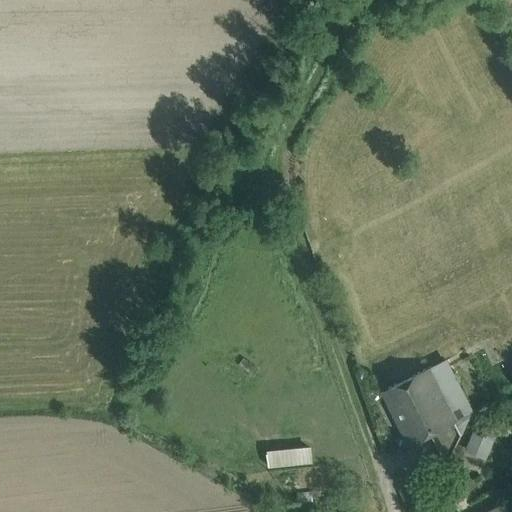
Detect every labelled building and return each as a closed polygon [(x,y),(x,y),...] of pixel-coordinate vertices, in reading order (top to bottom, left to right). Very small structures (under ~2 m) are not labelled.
[(428,368),(384,391),(409,442),(430,431),(454,419),(428,368)] [(454,419),(430,431),(446,463),(447,463),(461,433),(454,419)] [(327,447),(325,435),(300,438),(302,450),(327,447)] [(298,450),(273,452),(274,470),(299,468),(298,450)] [(511,511),(511,499),(482,511),(511,511)]
